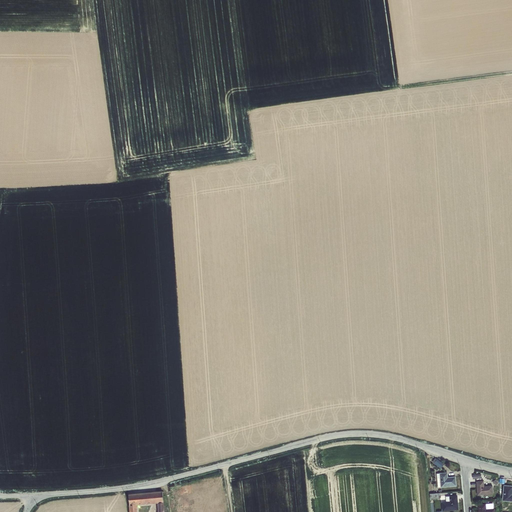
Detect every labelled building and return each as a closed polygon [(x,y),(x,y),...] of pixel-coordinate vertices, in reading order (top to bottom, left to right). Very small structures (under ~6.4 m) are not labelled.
[(437,459),(433,463),(440,469),(444,464),(437,459)] [(439,473),(436,473),(438,487),(440,487),(456,486),(455,476),(448,477),(447,472),(439,473)] [(483,481),(476,481),(477,495),(493,494),(492,485),(484,486),(483,481)] [(511,486),(503,485),(502,501),(511,501),(511,493),(511,494),(511,492),(511,486)] [(157,503),(163,503),(162,491),(128,494),(129,511),(137,511),(136,505),(157,503)] [(446,502),(441,502),(442,511),(458,510),(457,495),(449,496),(445,497),(446,502)] [(485,504),(477,504),(478,511),(494,511),(494,508),(493,508),(493,503),(486,504),(485,504)]
